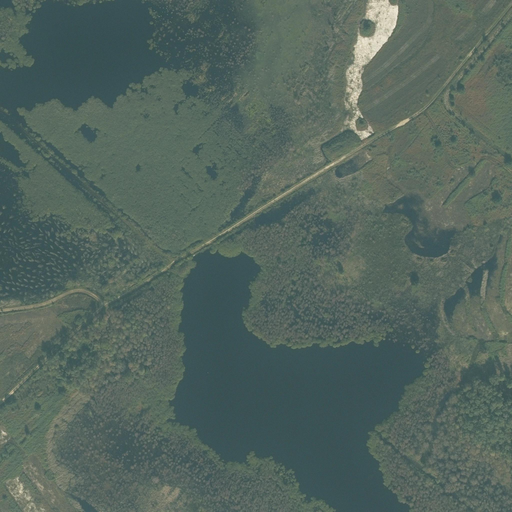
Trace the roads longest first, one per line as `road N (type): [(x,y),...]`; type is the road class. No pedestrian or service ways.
road 1 (track): [(173,263),(427,105),(511,2)]
road 2 (track): [(173,263),(0,108)]
road 3 (track): [(0,404),(93,313),(173,263)]
road 4 (track): [(423,108),(451,165),(489,158),(511,175)]
